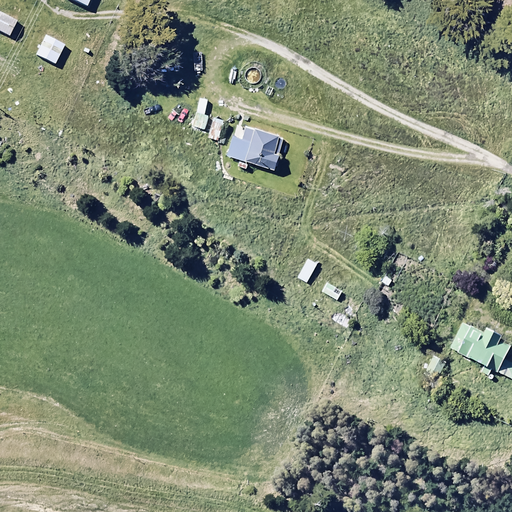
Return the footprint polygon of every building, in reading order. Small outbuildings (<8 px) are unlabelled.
[(53,0),(51,5),(76,15),(82,0),(53,0)] [(34,45),(24,64),(44,74),(54,55),(34,45)] [(199,126),(186,122),(181,136),(194,141),(199,126)] [(209,149),(214,131),(203,128),(197,149),(205,151),(206,148),(209,149)] [(227,156),(223,167),(263,181),(274,149),(234,135),(229,150),(238,153),(236,159),(227,156)]
